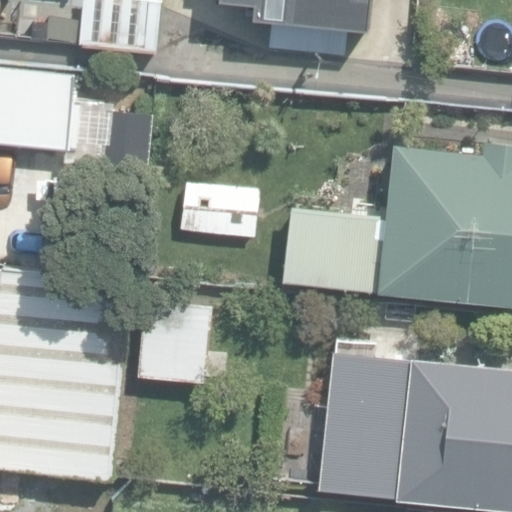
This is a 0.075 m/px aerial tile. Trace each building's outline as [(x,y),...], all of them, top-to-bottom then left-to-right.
[(164,0),(85,0),(80,54),(158,62),(164,0)] [(254,0),(254,14),(366,26),(368,0),(254,0)] [(0,141),(71,148),(77,72),(0,63),(0,141)] [(286,278),(511,300),(511,136),(485,134),(484,148),(394,139),(387,210),(294,201),(286,278)] [(182,226),(258,233),(263,185),(186,178),(182,226)] [(0,289),(0,462),(114,474),(133,275),(3,262),(0,289)] [(139,372),(208,379),(216,302),(147,295),(139,372)] [(511,362),(411,353),(406,407),(355,402),(347,487),(397,492),(396,496),(511,507),(511,362)] [(85,511),(86,509),(0,502),(0,511),(85,511)]
